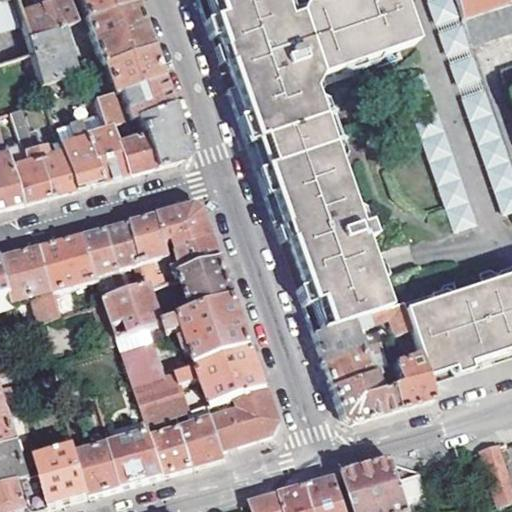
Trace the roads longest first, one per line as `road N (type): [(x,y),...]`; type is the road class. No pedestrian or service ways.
road 1 (residential): [(226,178),(320,462)]
road 2 (residential): [(226,178),(0,241)]
road 3 (residential): [(320,462),(511,404)]
road 4 (residential): [(165,0),(226,178)]
road 5 (residential): [(145,511),(320,462)]
